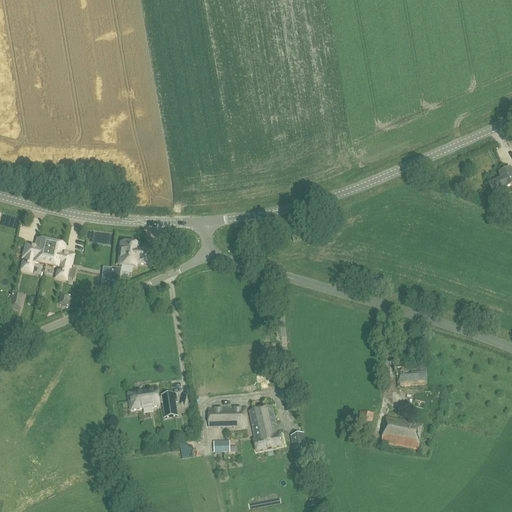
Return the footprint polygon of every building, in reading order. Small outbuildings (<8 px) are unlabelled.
[(508,193),(508,194),(511,192),(511,172),(511,169),(500,174),(502,179),(489,185),(495,199),(508,193)] [(51,242),(39,240),(37,250),(27,248),(23,269),(30,271),(32,261),(36,262),(35,264),(46,266),(51,242)] [(65,246),(51,242),(46,266),(50,267),(50,265),(60,267),(58,277),(64,279),(67,267),(69,267),(71,257),(63,256),(65,246)] [(119,265),(136,267),(136,262),(150,264),(152,251),(144,250),(144,251),(137,251),(138,245),(121,243),(119,265)] [(101,288),(108,289),(108,280),(110,280),(111,273),(105,273),(104,279),(102,279),(101,288)] [(109,293),(118,289),(119,283),(110,282),(109,293)] [(19,311),(23,295),(12,292),(8,308),(19,311)] [(60,294),(58,305),(68,308),(70,296),(60,294)] [(397,387),(428,385),(427,365),(397,367),(397,387)] [(177,416),(175,402),(177,402),(176,395),(162,397),(163,399),(158,400),(157,391),(129,395),(131,411),(159,407),(159,404),(163,404),(165,418),(177,416)] [(441,401),(441,392),(425,392),(425,401),(441,401)] [(418,406),(427,410),(430,404),(421,400),(418,406)] [(272,407),(250,412),(253,428),(276,423),(272,407)] [(209,428),(247,428),(247,409),(209,409),(209,428)] [(371,413),(367,433),(375,435),(378,415),(371,413)] [(418,450),(423,425),(387,417),(382,443),(418,450)] [(276,423),(253,428),(256,440),(254,440),(256,452),(283,446),(280,431),(277,432),(276,423)] [(214,442),(215,453),(231,453),(230,441),(214,442)] [(295,448),(298,461),(309,459),(306,446),(295,448)]
